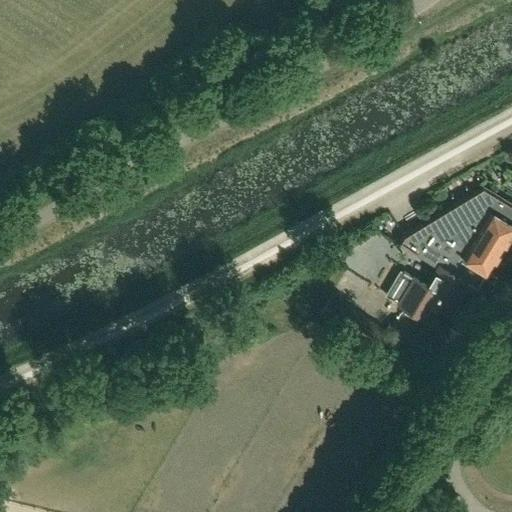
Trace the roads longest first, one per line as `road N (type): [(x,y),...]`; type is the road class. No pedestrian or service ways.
road 1 (unclassified): [(511,118),(0,389)]
road 2 (unclassified): [(0,241),(429,0)]
road 3 (unclassified): [(468,511),(448,471),(447,420),(511,316)]
